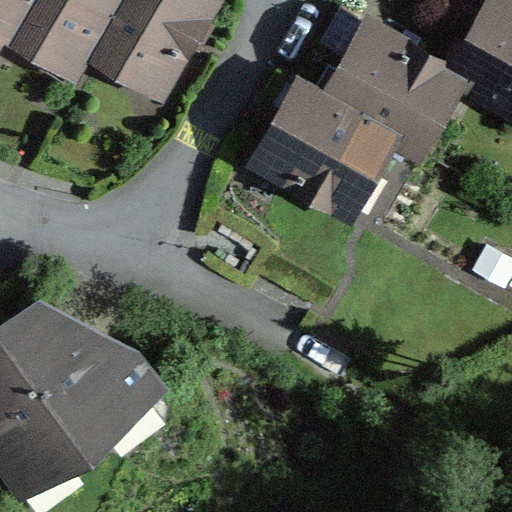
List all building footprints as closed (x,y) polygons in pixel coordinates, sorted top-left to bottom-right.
[(0,0),(0,31),(18,0),(0,0)] [(18,0),(0,31),(0,34),(67,73),(80,50),(109,0),(18,0)] [(109,0),(80,50),(154,93),(207,0),(109,0)] [(462,74),(453,89),(511,122),(511,0),(473,0),(441,55),(438,61),(462,74)] [(392,133),(384,147),(410,162),(453,89),(462,74),(438,61),(441,55),(357,6),(310,85),(392,133)] [(384,147),(392,133),(310,85),(287,71),(235,160),(340,222),(384,147)] [(0,341),(71,435),(154,374),(129,334),(23,278),(0,295),(0,341)] [(71,435),(0,341),(0,470),(9,482),(71,435)]
